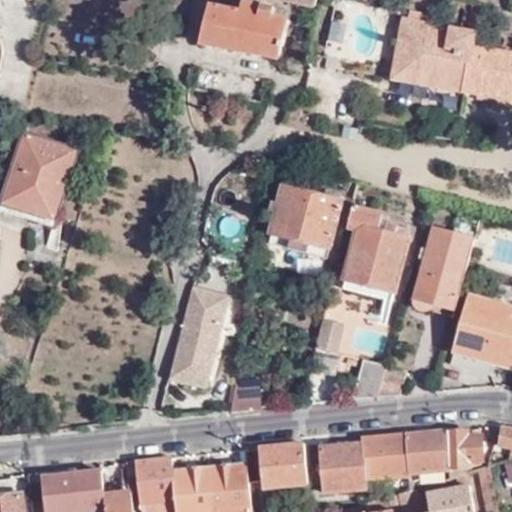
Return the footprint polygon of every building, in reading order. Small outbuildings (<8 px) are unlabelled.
[(272,15),(275,6),(243,0),(231,0),(230,7),(209,3),(201,41),(282,56),(290,19),(272,15)] [(277,0),(318,8),(319,0),(277,0)] [(410,10),(408,18),(404,17),(394,76),(466,89),(474,43),(476,29),(431,22),(433,14),(410,10)] [(466,89),(509,96),(511,78),(511,49),(474,43),(466,89)] [(56,220),(81,148),(27,130),(3,201),(56,220)] [(283,186),(270,234),(290,239),(308,244),(328,249),(340,202),(283,186)] [(381,213),(350,206),(345,227),(358,230),(344,281),(392,293),(407,238),(403,237),(406,227),(379,221),(381,213)] [(454,309),(471,239),(434,229),(413,299),(415,306),(420,310),(427,309),(433,303),(454,309)] [(290,239),(270,234),(268,244),(286,248),(290,239)] [(290,239),(286,248),(307,253),(308,244),(290,239)] [(325,258),(328,249),(308,244),(307,253),(325,258)] [(194,286),(169,382),(209,392),(233,296),(194,286)] [(511,366),(511,304),(469,293),(454,352),(511,366)] [(427,309),(452,316),(454,309),(433,303),(427,309)] [(323,318),(315,347),(338,353),(345,323),(323,318)] [(385,366),(385,364),(363,359),(361,367),(385,366)] [(377,397),(401,394),(406,370),(385,364),(385,366),(377,397)] [(354,399),(377,397),(385,366),(361,367),(354,399)] [(263,376),(236,372),(231,410),(259,407),(263,376)] [(511,430),(503,428),(498,449),(507,452),(506,459),(511,457),(511,430)] [(469,430),(447,432),(446,470),(446,479),(463,473),(462,467),(470,464),(471,457),(482,458),(483,439),(470,439),(469,430)] [(447,432),(407,436),(406,470),(406,472),(446,470),(447,432)] [(407,436),(362,440),(363,445),(364,473),(406,470),(407,436)] [(304,445),(261,448),(264,487),(307,485),(304,445)] [(364,473),(363,445),(320,448),(323,491),(365,489),(364,473)] [(172,458),(137,462),(142,511),(178,511),(175,473),(172,458)] [(504,482),(511,480),(511,460),(500,463),(504,482)] [(251,511),(247,466),(211,470),(214,511),(251,511)] [(496,511),(486,466),(473,470),(481,511),(496,511)] [(175,473),(178,511),(214,511),(211,470),(175,473)] [(105,497),(103,473),(43,480),(46,511),(102,511),(107,511),(105,497)] [(470,511),(463,473),(446,479),(421,487),(425,511),(470,511)] [(414,488),(405,491),(394,494),(396,503),(398,511),(417,507),(414,488)] [(105,497),(107,511),(133,511),(131,494),(105,497)] [(394,494),(338,511),(337,511),(389,511),(388,506),(396,503),(394,494)] [(24,511),(23,496),(0,498),(0,511),(24,511)]
